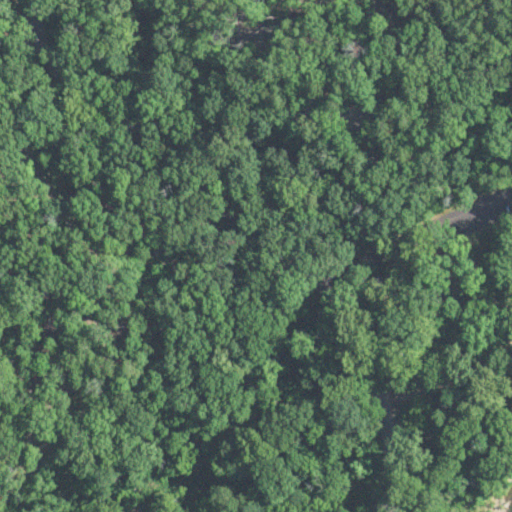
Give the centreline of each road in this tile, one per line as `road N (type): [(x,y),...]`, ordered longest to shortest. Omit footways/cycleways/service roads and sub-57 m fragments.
road 1 (residential): [(382,511),(388,445),(370,378),(335,305),(53,70),(36,42),(29,0)]
road 2 (residential): [(324,290),(361,260),(511,187)]
